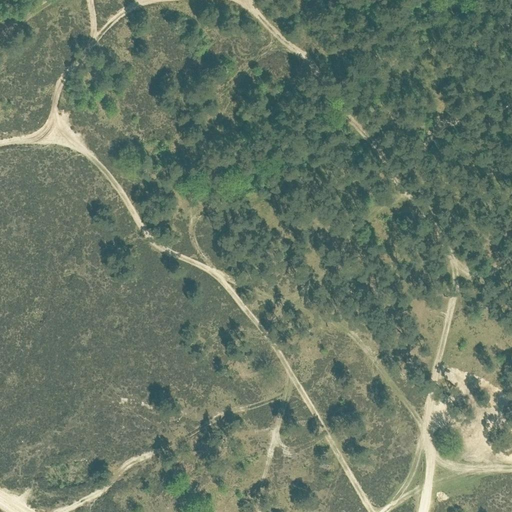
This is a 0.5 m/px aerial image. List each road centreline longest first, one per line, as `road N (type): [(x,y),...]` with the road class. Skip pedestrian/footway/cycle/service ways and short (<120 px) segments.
road 1 (track): [(422,511),(430,399),(455,281),(451,258),(314,67),(245,0)]
road 2 (track): [(371,511),(296,382),(216,274),(160,248),(81,150),(54,139),(0,143)]
road 3 (track): [(427,432),(349,333),(216,274)]
road 4 (track): [(54,139),(59,83),(115,17),(143,0)]
road 5 (track): [(362,133),(396,122),(484,122),(511,103)]
